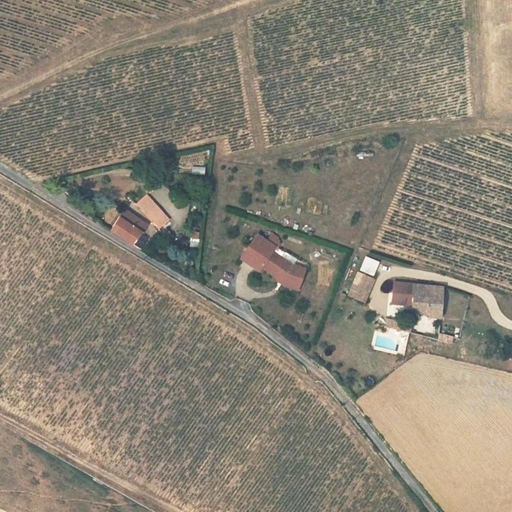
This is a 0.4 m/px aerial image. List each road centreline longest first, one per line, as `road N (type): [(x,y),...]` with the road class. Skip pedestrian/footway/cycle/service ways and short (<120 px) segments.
road 1 (track): [(0,171),(323,377),(436,511)]
road 2 (track): [(0,99),(101,48),(269,0)]
road 3 (track): [(0,417),(171,511)]
road 4 (unknown): [(511,324),(442,280),(397,273),(378,280),(372,294)]
